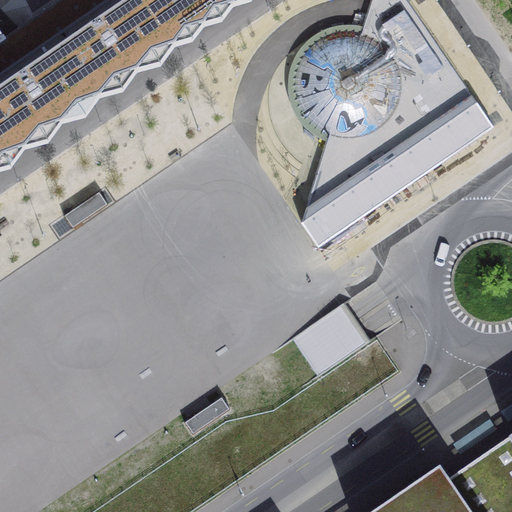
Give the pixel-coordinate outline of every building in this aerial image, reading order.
[(108,0),(62,32),(0,74),(0,171),(10,169),(24,149),(48,142),(62,123),(85,117),(101,96),(123,91),(135,71),(161,65),(174,46),(192,40),(203,25),(221,20),(233,5),(250,1),(250,0),(108,0)] [(61,0),(4,39),(0,41),(0,74),(62,32),(108,0),(61,0)] [(302,222),(319,246),(492,127),(471,95),(437,44),(405,0),(369,0),(367,8),(362,27),(352,25),(341,25),(331,27),(323,30),(315,34),(307,40),(299,49),(294,56),(291,64),(287,75),(287,87),(288,98),(292,110),(295,115),(299,120),(304,126),(310,132),(320,139),(327,142),(316,172),(302,222)] [(107,204),(99,192),(65,216),(73,227),(107,204)] [(357,322),(344,303),(293,338),(318,376),(370,342),(357,322)] [(229,409),(221,398),(186,423),(193,434),(229,409)] [(511,511),(511,435),(447,479),(470,511),(511,511)] [(470,511),(447,479),(439,466),(372,511),(470,511)]
